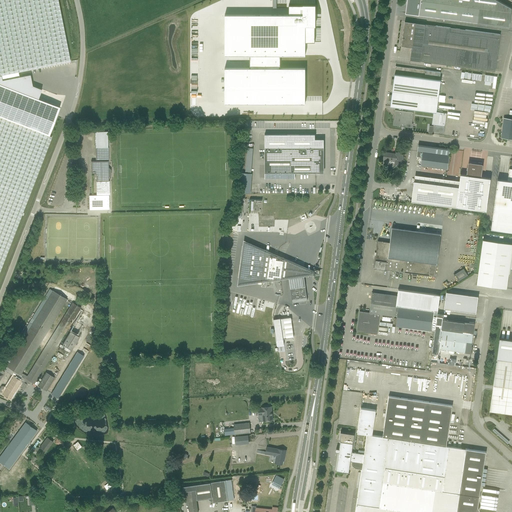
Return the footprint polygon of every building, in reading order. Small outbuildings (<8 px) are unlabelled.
[(0,0),(0,75),(1,75),(70,61),(57,0),(0,0)] [(419,15),(509,27),(511,8),(496,0),(407,0),(407,4),(420,6),(419,15)] [(225,55),(250,55),(280,55),(305,55),(305,42),(315,42),(315,5),(289,5),(289,15),(225,15),(225,55)] [(410,60),(495,71),(500,34),(405,21),(404,31),(403,31),(403,32),(403,35),(403,36),(403,38),(402,38),(402,39),(402,43),(402,44),(402,46),(412,48),(412,51),(411,50),(410,60)] [(280,55),(250,55),(250,68),(225,68),(225,103),(305,103),(305,68),(280,68),(280,55)] [(393,86),(439,92),(440,81),(439,81),(440,73),(396,66),(393,86)] [(0,75),(0,116),(49,136),(60,107),(38,99),(41,89),(33,86),(30,74),(2,80),(1,75),(0,75)] [(436,112),(439,92),(393,86),(390,106),(436,112)] [(401,122),(406,123),(406,127),(411,127),(413,113),(395,110),(394,117),(394,118),(394,117),(396,118),(395,125),(400,126),(401,122)] [(0,271),(52,137),(49,136),(0,116),(0,271)] [(511,118),(504,118),(501,138),(511,139),(511,118)] [(265,173),(316,173),(324,173),(324,139),(315,139),(315,134),(265,134),(265,173)] [(419,146),(418,151),(417,156),(422,157),(421,166),(446,169),(447,164),(449,150),(419,146)] [(245,172),(251,172),(253,147),(246,147),(245,172)] [(108,193),(109,193),(108,176),(110,175),(110,170),(108,168),(108,148),(95,148),(95,161),(91,161),(91,174),(96,173),(96,193),(108,193)] [(383,159),(391,160),(391,161),(395,161),(395,164),(401,164),(403,153),(396,152),(396,154),(384,152),(383,159)] [(444,185),(419,181),(414,181),(411,201),(456,207),(481,210),(484,211),(486,211),(490,179),(480,177),(482,165),(469,163),(467,175),(460,174),(459,187),(444,185)] [(491,229),(511,231),(511,168),(509,168),(507,180),(497,179),(491,229)] [(242,173),(240,193),(250,193),(252,173),(244,173),(242,173)] [(251,199),(251,212),(261,213),(261,199),(251,199)] [(438,254),(440,239),(440,234),(392,227),(390,242),(378,241),(377,252),(376,252),(377,252),(376,255),(376,256),(376,260),(375,260),(374,268),(375,268),(435,276),(438,254)] [(511,249),(511,243),(483,240),(477,279),(477,284),(507,289),(507,288),(507,284),(509,274),(509,269),(510,262),(511,249)] [(304,278),(322,275),(244,242),(239,286),(289,280),(304,278)] [(459,280),(467,275),(463,268),(455,273),(459,280)] [(290,288),(292,300),(307,297),(305,286),(290,288)] [(6,387),(3,385),(3,386),(1,386),(0,387),(0,392),(10,399),(18,386),(24,389),(27,384),(29,385),(30,382),(46,391),(55,378),(46,372),(39,383),(36,381),(81,308),(72,302),(32,368),(30,371),(27,376),(22,373),(67,299),(53,290),(6,366),(21,376),(19,379),(13,376),(6,387)] [(397,296),(372,292),(369,312),(360,311),(357,331),(377,334),(380,314),(397,316),(396,326),(431,330),(434,310),(396,305),(397,296)] [(476,313),(478,296),(446,292),(444,309),(476,313)] [(439,349),(470,353),(474,323),(443,319),(443,314),(438,313),(432,353),(438,353),(439,349)] [(287,338),(284,318),(280,319),(280,318),(277,318),(274,319),(277,340),(280,340),(283,339),(287,338)] [(62,344),(71,350),(79,336),(70,331),(62,344)] [(489,411),(494,411),(511,413),(511,339),(499,338),(497,359),(489,411)] [(51,394),(58,398),(83,355),(76,351),(51,394)] [(477,511),(479,510),(478,506),(486,452),(446,446),(452,405),(389,396),(383,436),(372,435),(376,410),(361,408),(357,433),(367,434),(364,454),(352,452),(355,434),(341,432),(340,441),(336,470),(349,472),(350,461),(352,461),(352,464),(353,466),(355,468),(356,468),(357,468),(362,469),(355,511),(477,511)] [(263,421),(273,420),(271,406),(262,407),(262,408),(256,409),(256,415),(263,415),(263,421)] [(234,424),(235,434),(251,433),(250,422),(234,424)] [(36,431),(26,423),(0,456),(0,461),(8,468),(36,431)] [(479,440),(480,438),(471,430),(469,431),(479,440)] [(234,444),(247,443),(246,436),(233,437),(234,444)] [(45,452),(50,446),(53,442),(47,437),(40,447),(45,452)] [(78,441),(73,445),(77,450),(82,447),(78,441)] [(275,463),(282,464),(283,458),(285,458),(286,450),(277,448),(277,449),(267,447),(265,454),(276,456),(275,463)] [(273,481),(281,485),(284,479),(276,475),(273,481)] [(225,480),(227,497),(233,496),(231,480),(231,479),(230,479),(226,480),(225,480)] [(188,502),(189,511),(198,511),(198,508),(196,500),(208,498),(213,502),(228,500),(227,497),(225,480),(210,482),(183,486),(185,502),(188,502)]
